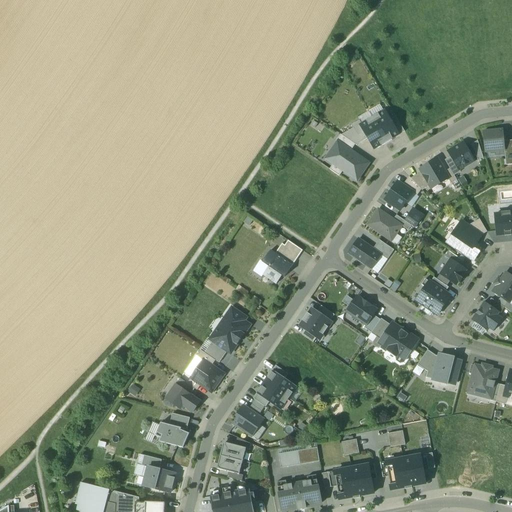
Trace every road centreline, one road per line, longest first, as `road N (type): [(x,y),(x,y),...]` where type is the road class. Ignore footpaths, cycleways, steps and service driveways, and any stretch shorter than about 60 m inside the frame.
road 1 (residential): [(188,511),(218,413),(325,257)]
road 2 (residential): [(325,257),(391,168),(480,117),(511,112)]
road 3 (residential): [(442,337),(325,257)]
